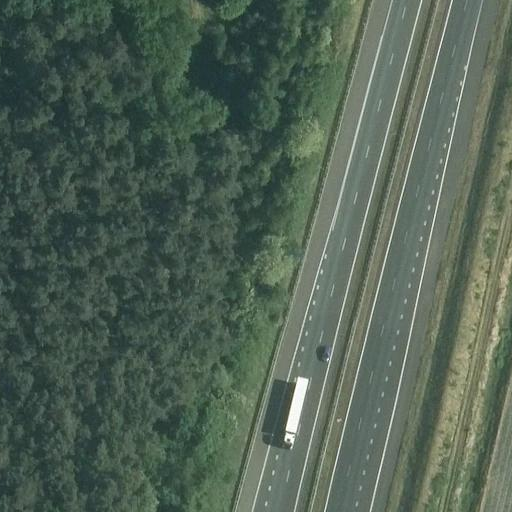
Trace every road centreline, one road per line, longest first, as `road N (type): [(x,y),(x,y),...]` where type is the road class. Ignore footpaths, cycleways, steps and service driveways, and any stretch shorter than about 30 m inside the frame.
road 1 (motorway): [(406,0),(278,511)]
road 2 (motorway): [(340,511),(466,0)]
